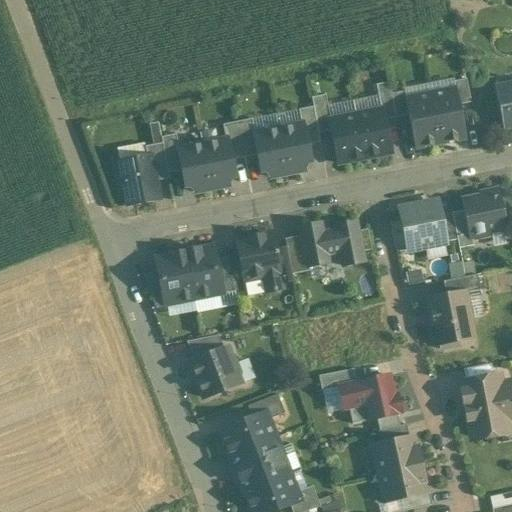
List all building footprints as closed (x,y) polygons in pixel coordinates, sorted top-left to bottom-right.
[(470,103),(466,80),(453,83),(455,90),(459,106),(470,103)] [(389,83),(375,86),(380,111),(382,111),(384,121),(396,118),(392,95),(389,83)] [(511,85),(495,89),(503,129),(511,126),(511,85)] [(455,90),(430,95),(440,144),(448,142),(448,143),(456,141),(465,139),(459,106),(455,90)] [(404,92),(392,95),(396,118),(408,116),(405,100),(406,100),(404,92)] [(406,100),(405,100),(408,116),(415,149),(424,147),(424,148),(432,146),(440,144),(430,95),(406,100)] [(325,96),(311,99),(313,108),(318,134),(331,131),(329,121),(330,121),(325,96)] [(313,108),(298,111),(301,125),(302,125),(306,146),(320,143),(318,134),(313,108)] [(380,111),(355,116),(364,159),(390,154),(384,121),(382,111),(380,111)] [(330,121),(329,121),(331,131),(338,164),(364,159),(355,116),(330,121)] [(251,120),(222,126),(225,141),(226,140),(231,161),(257,156),(253,135),(254,135),(251,120)] [(254,135),(253,135),(257,156),(261,172),(265,172),(269,174),(270,178),(303,171),(302,168),(305,164),(310,163),(306,146),(302,125),(301,125),(254,135)] [(176,135),(161,138),(162,144),(167,174),(181,171),(177,150),(179,150),(176,135)] [(179,150),(177,150),(181,171),(185,188),(189,187),(194,190),(195,193),(227,187),(226,183),(229,179),(234,178),(231,161),(226,140),(225,141),(179,150)] [(162,144),(145,147),(146,157),(150,157),(155,182),(169,179),(167,174),(162,144)] [(146,157),(119,163),(121,175),(115,176),(119,193),(124,192),(127,206),(154,201),(152,189),(156,188),(155,182),(150,157),(146,157)] [(497,190),(484,193),(479,194),(480,197),(462,201),(464,212),(470,241),(471,241),(489,237),(489,233),(505,230),(497,190)] [(428,204),(399,210),(408,252),(445,244),(440,217),(438,210),(433,211),(429,209),(428,204)] [(464,212),(451,214),(457,241),(458,249),(473,247),(471,241),(470,241),(464,212)] [(451,214),(440,217),(445,244),(457,241),(451,214)] [(355,224),(335,228),(336,233),(322,235),(320,225),(299,229),(301,237),(307,268),(308,267),(327,264),(327,261),(341,258),(342,267),(363,262),(355,224)] [(271,235),(236,242),(244,280),(263,277),(266,293),(273,292),(276,292),(276,291),(283,290),(275,252),(271,235)] [(301,237),(285,240),(287,250),(292,275),(309,272),(308,267),(307,268),(301,237)] [(211,248),(186,253),(185,252),(194,300),(221,295),(222,295),(215,261),(213,247),(211,247),(211,248)] [(287,250),(275,252),(281,283),(293,281),(292,275),(287,250)] [(184,253),(157,259),(156,258),(155,258),(158,272),(165,306),(166,306),(194,300),(185,252),(184,252),(184,253)] [(227,258),(215,261),(222,295),(221,295),(221,296),(234,294),(227,258)] [(158,272),(143,275),(156,309),(166,307),(166,306),(165,306),(158,272)] [(476,276),(443,282),(446,297),(464,293),(464,295),(480,291),(476,276)] [(446,297),(428,301),(436,346),(439,345),(440,350),(458,347),(457,342),(472,338),(464,295),(464,293),(446,297)] [(218,336),(186,343),(193,361),(223,350),(218,336)] [(193,361),(190,363),(203,399),(241,385),(238,377),(239,373),(234,358),(230,356),(227,349),(223,350),(193,361)] [(338,387),(356,383),(353,370),(318,377),(321,391),(338,387)] [(356,383),(338,387),(342,411),(348,410),(352,425),(376,420),(396,415),(401,414),(396,395),(393,395),(389,376),(356,383)] [(499,376),(460,383),(470,438),(486,435),(492,438),(500,436),(505,431),(509,430),(507,416),(511,415),(511,387),(501,389),(499,376)] [(277,395),(247,407),(251,418),(264,413),(267,421),(284,414),(277,395)] [(251,418),(220,430),(230,456),(274,439),(267,421),(264,413),(251,418)] [(379,432),(399,427),(396,415),(376,420),(379,432)] [(399,427),(379,432),(381,443),(408,437),(406,426),(399,427)] [(381,443),(372,445),(378,475),(422,465),(418,448),(414,449),(412,437),(408,437),(381,443)] [(274,439),(230,456),(244,494),(289,477),(274,439)] [(422,465),(378,475),(385,504),(400,501),(425,495),(424,494),(422,483),(425,482),(422,465)] [(289,477),(244,494),(250,511),(274,511),(289,506),(299,503),(295,493),(289,477)] [(312,487),(295,493),(299,503),(289,506),(291,511),(307,511),(320,507),(312,487)] [(511,492),(490,498),(492,510),(503,507),(511,505),(511,492)] [(425,495),(400,501),(401,511),(404,511),(406,511),(431,506),(428,493),(424,494),(425,495)]
